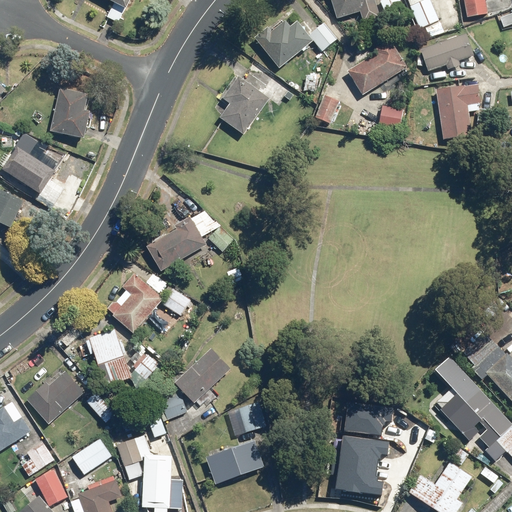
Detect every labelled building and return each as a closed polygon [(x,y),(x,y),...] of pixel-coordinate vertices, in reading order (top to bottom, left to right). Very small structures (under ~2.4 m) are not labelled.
[(109,0),(129,9),(132,0),(109,0)] [(375,0),(331,0),(338,19),(350,15),(360,12),(364,24),(381,18),(377,7),(375,0)] [(401,0),(384,0),(383,1),(392,20),(408,12),(401,0)] [(422,0),(410,6),(421,27),(439,18),(429,0),(422,0)] [(485,0),(464,0),(467,14),(487,12),(485,0)] [(511,13),(501,17),(505,29),(511,26),(511,13)] [(298,24),(266,52),(280,69),(313,41),(298,24)] [(335,40),(324,27),(314,35),(325,48),(335,40)] [(467,35),(421,48),(428,70),(473,57),(467,35)] [(393,46),(350,70),(364,94),(406,70),(393,46)] [(220,97),(232,106),(222,120),(244,135),(271,98),(249,83),(248,84),(237,75),(220,97)] [(468,105),(483,103),(481,88),(465,89),(465,86),(437,90),(445,140),(473,136),(468,105)] [(63,91),(52,132),(80,139),(91,98),(63,91)] [(318,117),(331,122),(338,104),(325,98),(318,117)] [(401,110),(384,106),(380,125),(397,129),(401,110)] [(294,113),(284,125),(302,140),(312,128),(294,113)] [(22,150),(7,171),(42,194),(56,173),(22,150)] [(0,190),(0,223),(13,229),(26,204),(0,190)] [(177,207),(168,212),(175,223),(183,219),(177,207)] [(145,242),(162,272),(207,246),(190,216),(145,242)] [(135,334),(164,300),(135,274),(123,288),(132,296),(122,307),(115,301),(107,310),(135,334)] [(174,289),(164,305),(182,317),(192,301),(174,289)] [(129,377),(115,332),(94,338),(108,383),(129,377)] [(469,353),(511,398),(511,354),(491,332),(469,353)] [(212,351),(178,383),(197,403),(231,371),(212,351)] [(456,394),(441,408),(471,440),(481,431),(475,425),(482,419),(492,430),(484,437),(493,446),(490,448),(497,456),(507,446),(511,451),(511,417),(451,353),(433,369),(456,394)] [(31,403),(49,424),(83,394),(65,374),(31,403)] [(161,422),(185,413),(178,393),(153,402),(161,422)] [(352,401),(348,431),(383,435),(385,422),(387,423),(388,418),(394,419),(396,406),(352,401)] [(258,405),(242,409),(248,430),(263,426),(258,405)] [(0,418),(0,452),(31,432),(16,408),(0,418)] [(347,435),(343,465),(378,469),(380,457),(382,457),(383,453),(389,453),(391,441),(347,435)] [(74,458),(85,475),(111,458),(100,441),(74,458)] [(253,442),(209,459),(218,482),(261,465),(253,442)] [(52,461),(43,445),(29,454),(37,469),(52,461)] [(457,445),(451,454),(458,459),(457,461),(463,466),(471,455),(457,445)] [(144,506),(171,507),(173,457),(147,456),(144,506)] [(458,499),(473,478),(453,463),(437,486),(422,476),(410,493),(439,511),(458,511),(464,503),(458,499)] [(343,465),(340,486),(384,492),(386,481),(379,480),(380,474),(377,474),(378,469),(343,465)] [(489,465),(481,473),(494,484),(501,475),(489,465)] [(54,472),(38,480),(50,504),(67,496),(54,472)] [(80,495),(85,511),(114,511),(111,502),(124,498),(117,481),(97,489),(97,490),(80,495)] [(11,499),(2,504),(6,511),(16,511),(17,511),(11,499)] [(51,511),(39,499),(23,511),(51,511)]
